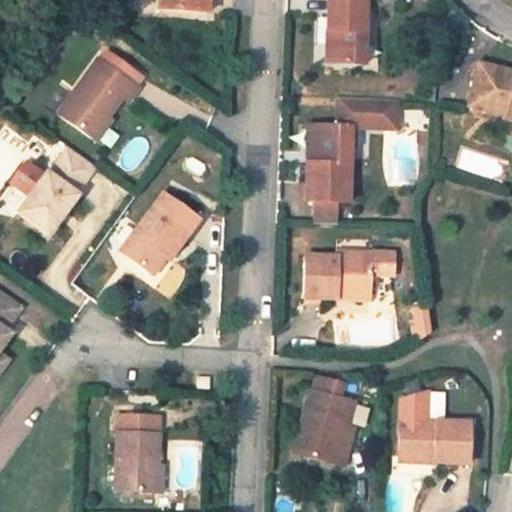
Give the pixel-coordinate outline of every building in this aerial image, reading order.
[(158,0),(158,10),(197,12),(197,0),(158,0)] [(207,13),(207,0),(197,0),(197,12),(207,13)] [(326,0),(326,16),(324,63),(362,65),(365,0),(326,0)] [(324,63),(326,16),(319,16),(317,63),(324,63)] [(464,22),(455,16),(452,21),(460,27),(464,22)] [(120,74),(97,57),(56,114),(91,139),(108,117),(123,98),(128,102),(139,87),(129,81),(120,74)] [(511,71),(477,63),(467,107),(502,116),(503,113),(511,114),(511,71)] [(135,72),(126,67),(120,74),(129,81),(135,72)] [(396,106),(337,104),(336,125),(314,124),(312,162),(305,162),(304,202),(312,202),(337,202),(346,203),(348,152),(349,133),(356,134),(395,135),(396,106)] [(511,114),(503,113),(502,116),(501,119),(511,122),(511,114)] [(112,120),(108,117),(91,139),(96,142),(112,120)] [(312,162),(314,124),(307,124),(305,162),(312,162)] [(356,153),(356,134),(349,133),(348,152),(356,153)] [(97,168),(68,147),(48,174),(46,173),(17,212),(48,235),(97,168)] [(199,219),(162,193),(118,252),(151,275),(164,259),(165,258),(168,261),(199,219)] [(337,202),(312,202),(311,224),(337,224),(337,202)] [(393,254),(337,252),(336,257),(304,255),(302,298),(335,299),(335,292),(369,293),(370,272),(392,273),(393,254)] [(369,293),(335,292),(335,299),(369,300),(369,293)] [(19,309),(0,296),(0,347),(9,335),(4,330),(19,309)] [(426,305),(413,307),(414,318),(427,317),(426,305)] [(427,317),(414,318),(415,325),(410,330),(417,341),(429,333),(427,317)] [(208,389),(208,376),(199,376),(198,388),(208,389)] [(338,398),(342,383),(315,377),(311,391),(309,391),(292,453),(342,466),(347,449),(341,448),(347,427),(353,402),(338,398)] [(398,420),(426,421),(427,391),(400,400),(398,420)] [(156,493),(158,416),(117,414),(114,491),(156,493)] [(426,421),(398,420),(397,455),(432,456),(432,463),(468,464),(470,423),(426,421)] [(347,449),(352,428),(347,427),(341,448),(347,449)]
